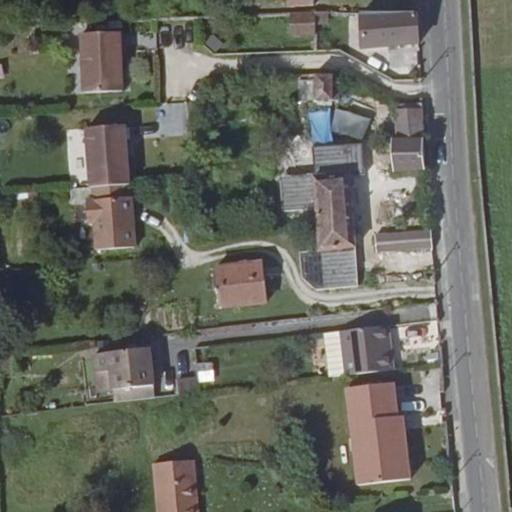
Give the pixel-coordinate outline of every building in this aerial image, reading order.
[(14,13),(15,23),(42,22),(42,11),(14,13)] [(290,33),(329,31),(328,12),(289,13),(290,33)] [(418,13),(364,12),(368,47),(420,45),(418,13)] [(122,32),(82,33),(85,93),(124,91),(122,32)] [(340,76),(315,76),(315,100),(340,100),(340,76)] [(426,140),(423,99),(400,100),(402,140),(426,140)] [(88,127),(93,186),(132,184),(130,153),(127,153),(127,142),(129,142),(128,125),(88,127)] [(320,211),(356,209),(354,184),(352,169),(350,147),(349,140),(315,140),(320,211)] [(402,140),(375,140),(375,147),(376,156),(394,156),(396,172),(428,171),(426,140),(402,140)] [(95,199),(134,197),(133,184),(94,186),(95,199)] [(134,197),(90,200),(91,220),(98,221),(100,249),(138,247),(135,197),(134,197)] [(320,211),(320,213),(323,251),(360,247),(356,209),(320,211)] [(434,249),(432,231),(377,235),(379,253),(434,249)] [(271,300),(265,261),(218,266),(223,306),(271,300)] [(346,376),(394,371),(390,326),(341,332),(346,376)] [(110,370),(114,402),(157,398),(151,347),(95,353),(96,372),(110,370)] [(3,357),(4,374),(13,374),(12,357),(3,357)] [(349,390),(360,486),(412,480),(405,418),(400,418),(399,414),(396,384),(349,390)] [(196,511),(192,462),(151,467),(155,511),(196,511)]
